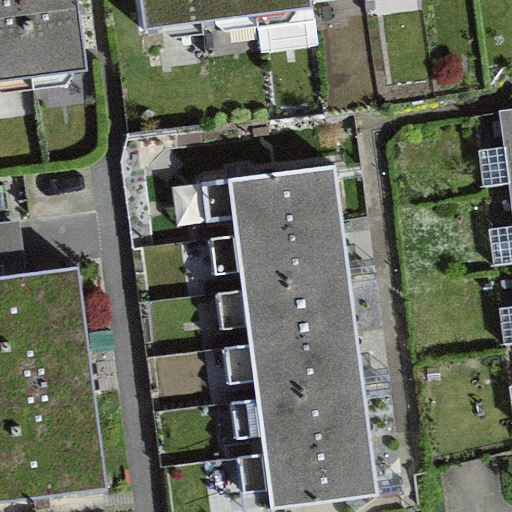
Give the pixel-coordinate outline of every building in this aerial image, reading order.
[(0,0),(0,87),(32,84),(34,104),(65,101),(62,81),(87,78),(77,0),(0,0)] [(137,0),(142,37),(256,24),(259,50),(317,43),(311,0),(137,0)] [(511,109),(497,112),(498,123),(492,124),(494,138),(501,137),(502,151),(478,154),(482,190),(509,187),(511,210),(511,230),(488,233),(492,269),(511,266),(511,309),(498,312),(503,349),(511,347),(511,390),(509,390),(511,417),(511,109)] [(329,125),(331,142),(357,138),(355,122),(329,125)] [(267,494),(268,511),(302,511),(375,505),(373,485),(365,399),(362,374),(353,287),(351,266),(343,178),(342,171),(172,188),(176,229),(204,226),(205,228),(232,226),(233,241),(209,243),(213,280),(238,278),(240,293),(217,295),(217,299),(189,301),(193,334),(220,332),(220,335),(246,333),(248,351),(203,355),(206,388),(227,386),(228,390),(252,387),(254,405),(229,407),(230,415),(232,415),(234,437),(217,439),(218,452),(238,450),(238,447),(261,445),(262,459),(238,462),(238,464),(216,466),(219,498),(267,494)] [(0,284),(28,281),(21,224),(0,225),(0,284)] [(104,468),(98,413),(92,360),(85,302),(82,275),(28,281),(0,284),(0,510),(30,507),(31,511),(37,511),(50,510),(50,505),(108,498),(104,468)]
